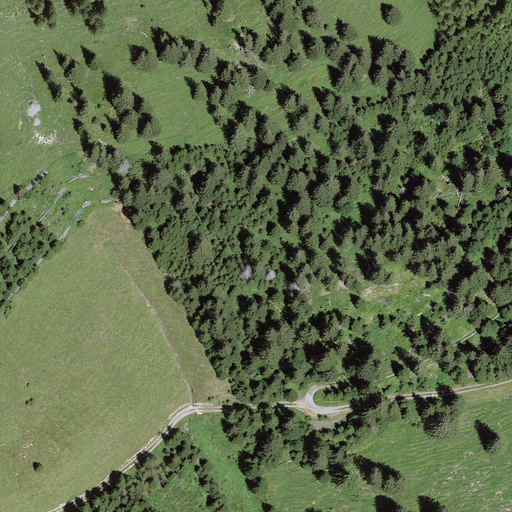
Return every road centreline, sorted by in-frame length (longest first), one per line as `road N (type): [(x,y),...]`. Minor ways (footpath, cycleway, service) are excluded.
road 1 (track): [(59,511),(102,489),(189,408),(330,409),(511,378)]
road 2 (track): [(307,405),(310,389),(418,367),(511,298)]
